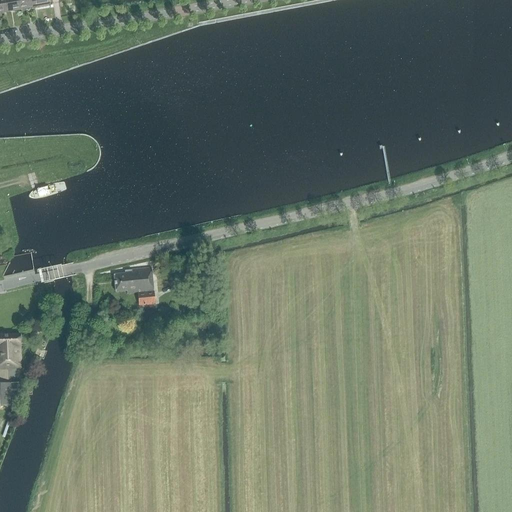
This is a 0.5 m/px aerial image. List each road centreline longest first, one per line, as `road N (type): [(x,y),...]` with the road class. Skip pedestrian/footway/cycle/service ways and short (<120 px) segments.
road 1 (tertiary): [(0,286),(385,195),(511,155)]
road 2 (tertiary): [(0,40),(235,0)]
